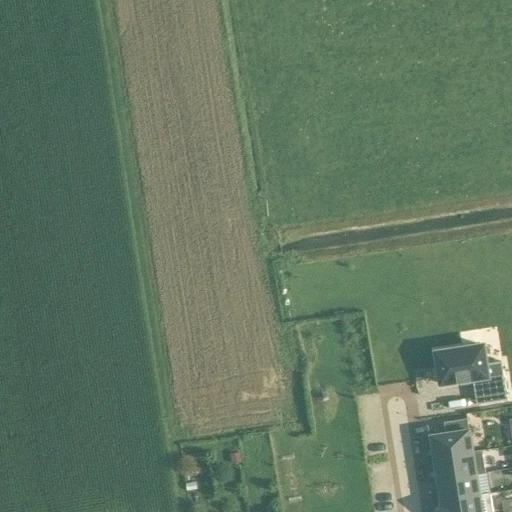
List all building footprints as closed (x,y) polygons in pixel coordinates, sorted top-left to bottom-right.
[(489,357),(442,365),(447,395),(486,388),(489,403),(510,400),(506,373),(492,376),(489,357)] [(468,418),(444,422),(446,434),(469,430),(468,418)] [(446,434),(432,436),(435,458),(473,453),(469,430),(446,434)] [(229,455),(231,465),(242,463),(240,453),(229,455)] [(473,453),(435,458),(439,480),(476,474),(473,453)] [(476,474),(439,480),(442,501),(480,495),(476,474)] [(442,505),(441,505),(442,511),(482,511),(480,495),(442,501),(442,505)]
